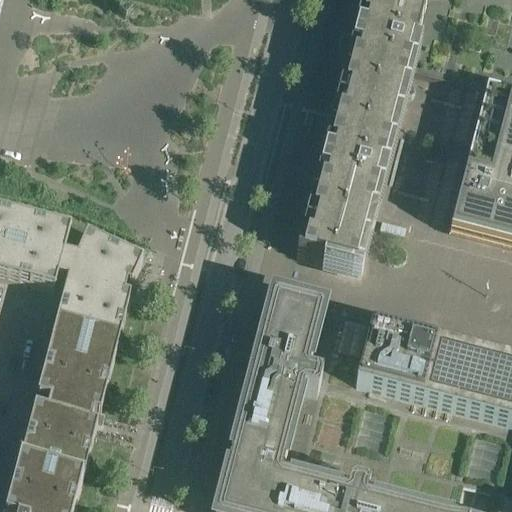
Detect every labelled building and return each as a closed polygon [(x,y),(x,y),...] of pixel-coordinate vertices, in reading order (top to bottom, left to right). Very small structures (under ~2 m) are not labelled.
[(363,0),(348,62),(408,78),(485,98),(510,0),(363,0)] [(487,98),(511,104),(511,0),(510,0),(485,98),(487,98)] [(348,62),(296,262),(356,277),(408,78),(348,62)] [(511,104),(487,98),(485,98),(449,238),(511,254),(511,104)] [(57,284),(62,285),(69,261),(63,259),(70,233),(0,215),(0,282),(54,296),(57,284)] [(379,235),(404,241),(406,233),(381,226),(379,235)] [(67,287),(52,345),(114,361),(129,305),(131,296),(132,293),(130,292),(142,266),(86,240),(76,263),(69,261),(62,285),(67,287)] [(392,511),(365,505),(369,491),(350,486),(346,500),(280,482),(303,396),(316,400),(322,381),(308,377),(309,374),(308,374),(324,316),(303,310),(272,301),(254,373),(253,374),(253,375),(253,376),(217,511),(392,511)] [(355,390),(511,430),(511,366),(371,330),(355,390)] [(34,414),(19,472),(82,488),(94,439),(100,418),(100,416),(114,361),(52,345),(37,404),(49,407),(46,417),(34,414)] [(75,511),(82,488),(19,472),(8,511),(75,511)]
